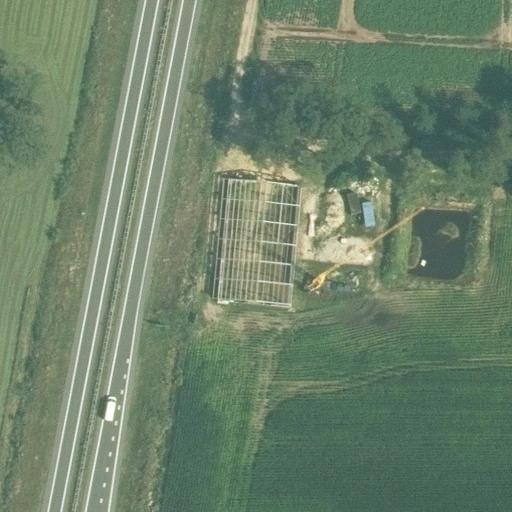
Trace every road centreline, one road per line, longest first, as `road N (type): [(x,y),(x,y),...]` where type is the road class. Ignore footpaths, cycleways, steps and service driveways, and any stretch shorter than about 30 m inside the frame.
road 1 (trunk): [(92,511),(190,0)]
road 2 (trunk): [(149,0),(54,511)]
